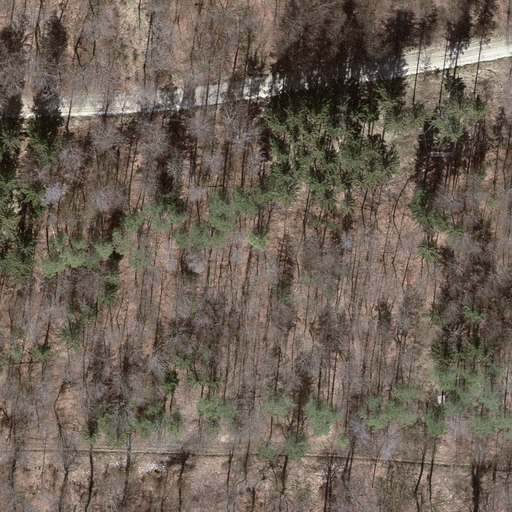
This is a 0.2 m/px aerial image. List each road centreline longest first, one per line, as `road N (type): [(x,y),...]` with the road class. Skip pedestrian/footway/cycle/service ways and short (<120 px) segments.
road 1 (track): [(0,102),(267,82),(511,37)]
road 2 (track): [(511,463),(0,445)]
